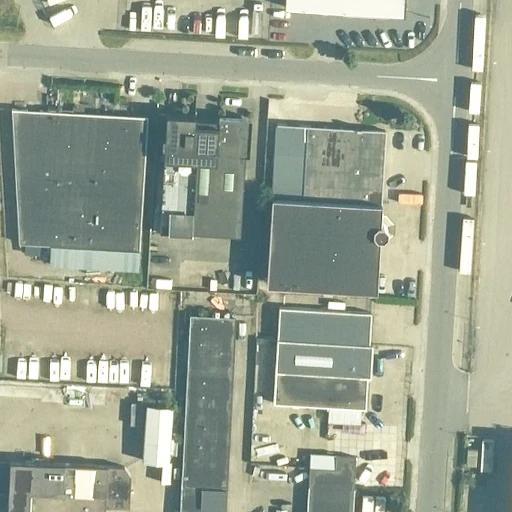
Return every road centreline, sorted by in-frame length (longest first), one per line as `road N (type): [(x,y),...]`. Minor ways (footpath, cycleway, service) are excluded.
road 1 (unclassified): [(455,83),(7,63)]
road 2 (unclassified): [(428,511),(455,83)]
